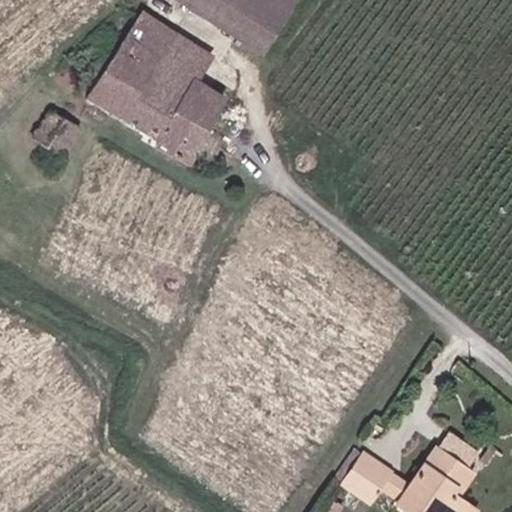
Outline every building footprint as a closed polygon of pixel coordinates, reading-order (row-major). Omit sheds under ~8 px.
[(173,0),(222,32),(247,0),(173,0)] [(298,0),(247,0),(222,32),(261,57),(298,0)] [(177,35),(143,12),(125,37),(162,60),(177,35)] [(157,105),(143,131),(162,144),(159,148),(189,164),(223,99),(196,84),(212,59),(177,35),(162,60),(125,37),(108,62),(103,59),(97,67),(157,105)] [(87,95),(143,131),(157,105),(97,67),(93,74),(98,77),(87,95)] [(78,127),(47,108),(29,140),(60,158),(78,127)] [(352,485),(373,454),(364,448),(343,479),(352,485)] [(420,487),(415,495),(408,505),(418,511),(458,511),(467,499),(458,493),(462,487),(468,492),(479,473),(445,449),(420,487)] [(394,481),(400,472),(373,454),(352,485),(378,504),(394,481)] [(415,495),(420,487),(400,472),(394,481),(415,495)] [(467,499),(458,511),(468,511),(474,504),(467,499)]
